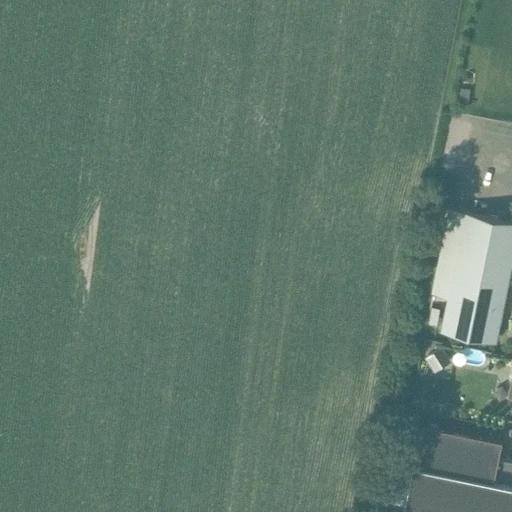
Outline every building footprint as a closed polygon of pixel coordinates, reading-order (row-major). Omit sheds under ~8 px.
[(461,89),(459,101),(467,102),(468,91),(461,89)] [(449,209),(432,293),(433,293),(448,296),(441,328),(477,335),(496,339),(511,262),(511,220),(501,218),(465,211),(465,212),(453,210),(449,209)] [(440,307),(432,305),(429,323),(437,325),(440,307)] [(444,345),(429,355),(438,368),(452,358),(444,345)] [(422,422),(405,504),(445,511),(511,511),(511,460),(499,457),(502,439),(422,422)]
